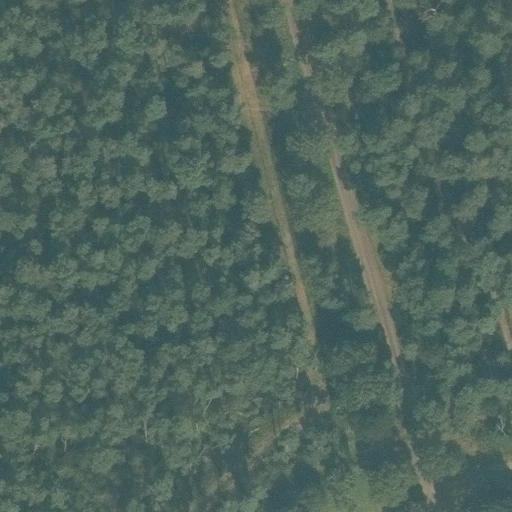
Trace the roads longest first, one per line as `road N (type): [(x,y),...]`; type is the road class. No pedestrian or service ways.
road 1 (track): [(413,438),(290,0)]
road 2 (track): [(413,438),(338,448),(270,511)]
